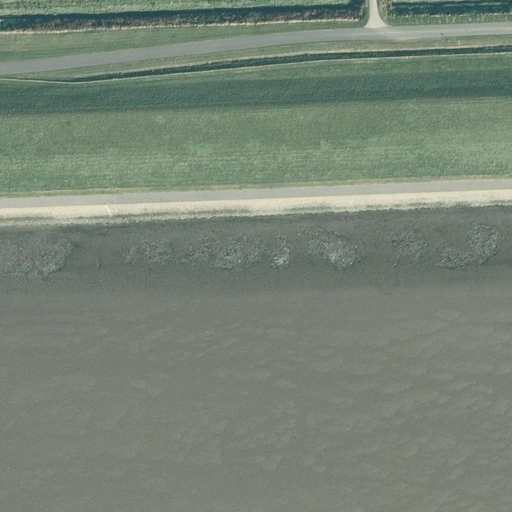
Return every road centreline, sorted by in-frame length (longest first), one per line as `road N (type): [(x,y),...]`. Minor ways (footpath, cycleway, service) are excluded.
road 1 (track): [(511,186),(0,202)]
road 2 (residential): [(376,32),(0,69)]
road 3 (residential): [(511,27),(376,32)]
